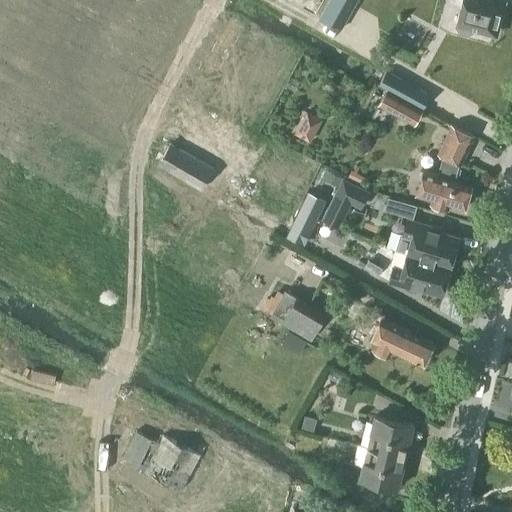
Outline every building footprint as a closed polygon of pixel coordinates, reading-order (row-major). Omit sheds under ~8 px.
[(292,0),(315,12),(321,0),(292,0)] [(340,29),(356,0),(328,0),(319,17),(340,29)] [(497,0),(449,0),(450,1),(461,4),(456,25),(460,32),(468,35),(476,30),(476,28),(495,33),(503,2),(497,0)] [(386,70),(379,83),(422,107),(430,94),(386,70)] [(421,109),(386,90),(378,104),(414,123),(421,109)] [(297,130),(315,136),(321,119),(303,113),(297,130)] [(461,164),(474,135),(451,125),(438,154),(443,156),(436,174),(423,170),(415,193),(431,198),(430,201),(447,206),(449,203),(464,208),(471,185),(454,179),(459,163),(461,164)] [(361,206),(368,192),(343,180),(342,182),(336,194),(350,201),(361,206)] [(338,226),(350,201),(336,194),(324,219),(338,226)] [(385,207),(414,216),(418,203),(389,194),(385,207)] [(310,222),(314,206),(302,203),(297,219),(310,222)] [(451,265),(459,237),(433,230),(434,227),(407,219),(403,234),(398,232),(394,249),(407,252),(451,265)] [(442,293),(451,265),(407,252),(403,268),(394,265),(389,280),(416,288),(417,286),(442,293)] [(311,340),(327,314),(285,288),(269,315),(311,340)] [(423,364),(434,342),(381,317),(370,339),(375,341),(372,346),(389,354),(391,349),(423,364)] [(395,420),(396,415),(387,413),(386,418),(375,415),(367,446),(406,456),(413,424),(395,420)] [(156,451),(161,440),(135,429),(123,457),(167,475),(177,451),(165,446),(162,453),(156,451)] [(398,487),(406,456),(367,446),(362,465),(343,460),(340,473),(357,482),(378,487),(380,482),(398,487)] [(317,511),(297,503),(293,511),(317,511)]
